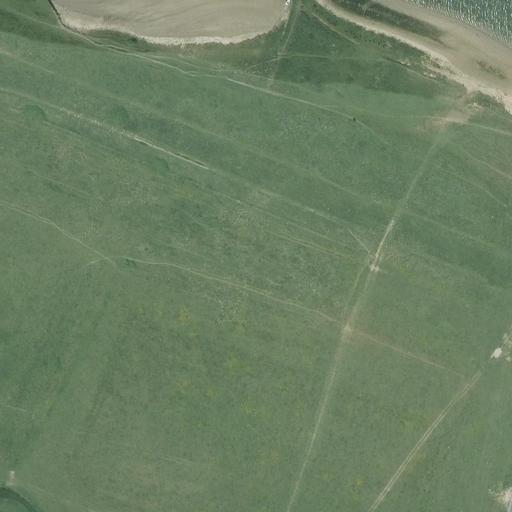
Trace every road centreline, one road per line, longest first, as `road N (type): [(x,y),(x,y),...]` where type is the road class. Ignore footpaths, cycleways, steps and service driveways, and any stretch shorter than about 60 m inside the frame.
road 1 (track): [(284,511),(384,240),(439,136)]
road 2 (track): [(472,511),(511,345)]
